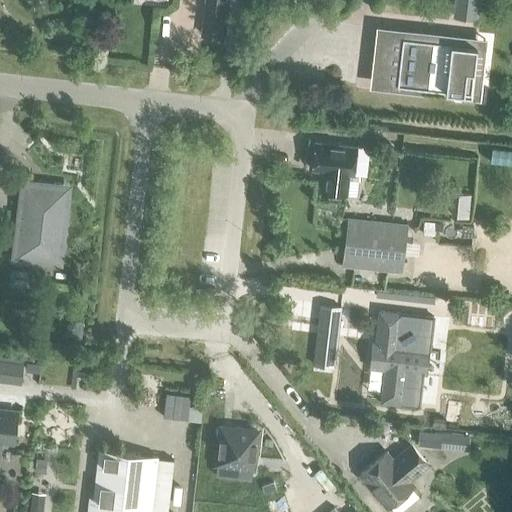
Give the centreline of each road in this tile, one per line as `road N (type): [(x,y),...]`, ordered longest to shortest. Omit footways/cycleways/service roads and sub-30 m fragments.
road 1 (residential): [(147,100),(124,320),(221,330),(245,110)]
road 2 (unknown): [(245,110),(267,70),(348,34),(363,0)]
road 3 (residential): [(147,100),(0,83)]
